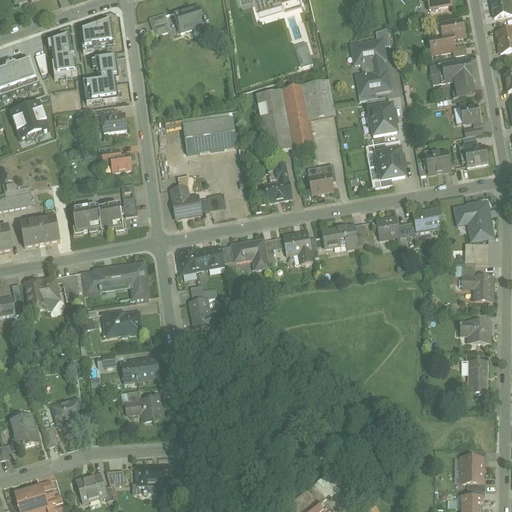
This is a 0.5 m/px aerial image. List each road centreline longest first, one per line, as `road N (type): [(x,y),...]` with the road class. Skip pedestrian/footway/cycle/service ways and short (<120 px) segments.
road 1 (residential): [(417,198),(161,245)]
road 2 (residential): [(505,182),(504,434)]
road 3 (residential): [(127,0),(161,245)]
road 4 (residential): [(161,245),(187,450)]
road 5 (residential): [(187,450),(95,453),(0,483)]
road 6 (residential): [(474,0),(505,182)]
road 7 (residential): [(161,245),(0,274)]
road 8 (residential): [(417,198),(391,54)]
road 9 (residential): [(120,0),(0,42)]
